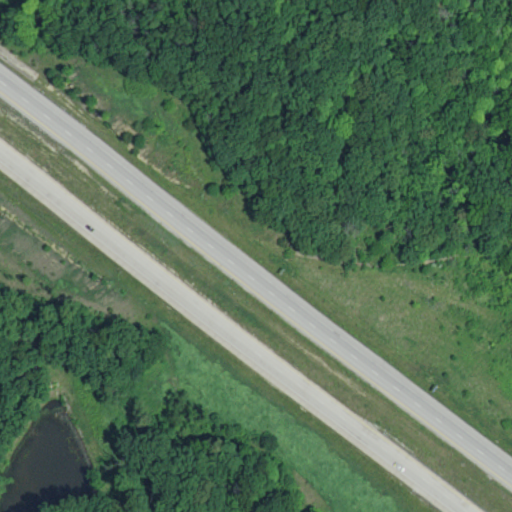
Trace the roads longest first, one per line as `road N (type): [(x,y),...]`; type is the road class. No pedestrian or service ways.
road 1 (trunk): [(511,485),(0,88)]
road 2 (trunk): [(0,167),(445,511)]
